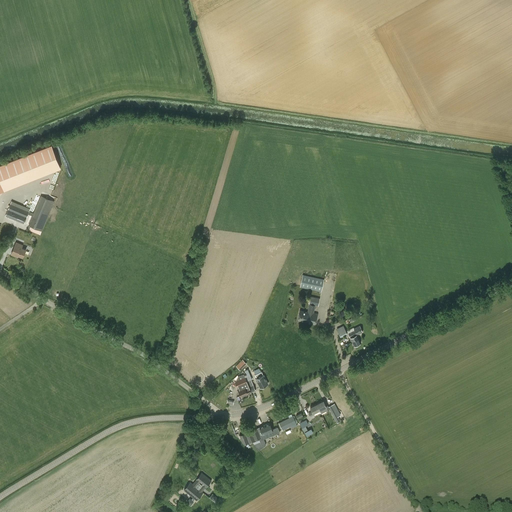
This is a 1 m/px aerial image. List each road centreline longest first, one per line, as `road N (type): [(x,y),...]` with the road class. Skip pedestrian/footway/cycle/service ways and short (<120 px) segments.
road 1 (tertiary): [(219,416),(266,406),(511,283)]
road 2 (unclassified): [(219,416),(145,356),(0,270)]
road 3 (tertiary): [(0,497),(126,423),(219,416)]
